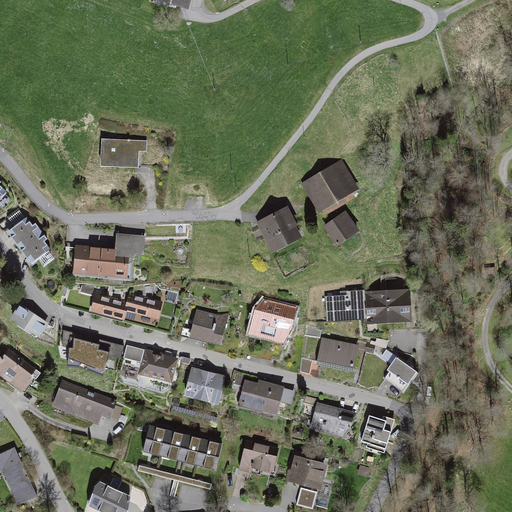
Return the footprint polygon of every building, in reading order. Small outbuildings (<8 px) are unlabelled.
[(193,0),(151,0),(151,2),(191,12),(193,0)] [(150,144),(103,141),(101,169),(148,172),(150,144)] [(338,159),(303,186),(324,213),(359,186),(338,159)] [(304,238),(290,208),(262,220),(276,251),(304,238)] [(349,214),(328,228),(340,246),(361,232),(349,214)] [(7,232),(19,248),(41,231),(35,223),(33,225),(27,218),(7,232)] [(47,239),(41,231),(19,248),(31,264),(50,249),(44,241),(47,239)] [(118,231),(117,251),(126,252),(125,261),(132,261),(133,253),(141,254),(142,233),(118,231)] [(78,271),(95,272),(97,250),(75,248),(75,254),(80,255),(78,271)] [(124,275),(125,261),(126,252),(117,251),(97,250),(95,272),(124,275)] [(0,269),(0,289),(10,282),(0,269)] [(371,293),(371,321),(372,327),(416,324),(414,290),(371,293)] [(329,324),(371,321),(371,293),(342,295),(342,299),(327,300),(329,324)] [(91,315),(125,322),(129,305),(95,297),(91,315)] [(131,297),(129,305),(125,322),(158,329),(163,304),(131,297)] [(289,344),(297,310),(265,302),(257,336),(289,344)] [(53,327),(23,305),(13,319),(43,340),(53,327)] [(200,311),(192,339),(224,347),(232,320),(200,311)] [(326,337),(319,366),(356,375),(364,347),(326,337)] [(115,352),(81,341),(73,365),(107,377),(115,352)] [(180,361),(130,347),(127,360),(144,365),(139,380),(173,389),(180,361)] [(368,349),(360,387),(379,390),(387,353),(368,349)] [(39,373),(7,350),(0,359),(0,376),(24,394),(39,373)] [(417,373),(398,359),(384,379),(403,393),(417,373)] [(232,379),(195,369),(188,396),(225,406),(232,379)] [(284,388),(251,380),(244,408),(277,416),(284,388)] [(120,404),(65,383),(55,411),(110,431),(120,404)] [(356,413),(316,403),(309,429),(350,439),(356,413)] [(176,431),(149,417),(135,443),(162,457),(176,431)] [(395,423),(372,417),(364,447),(387,452),(395,423)] [(279,448),(249,441),(243,467),(272,474),(279,448)] [(39,498),(15,449),(0,456),(0,473),(3,472),(20,507),(39,498)] [(334,464),(299,456),(293,480),(328,488),(334,464)] [(132,511),(133,497),(101,481),(88,507),(96,511),(132,511)] [(297,501),(314,505),(318,489),(301,485),(297,501)]
